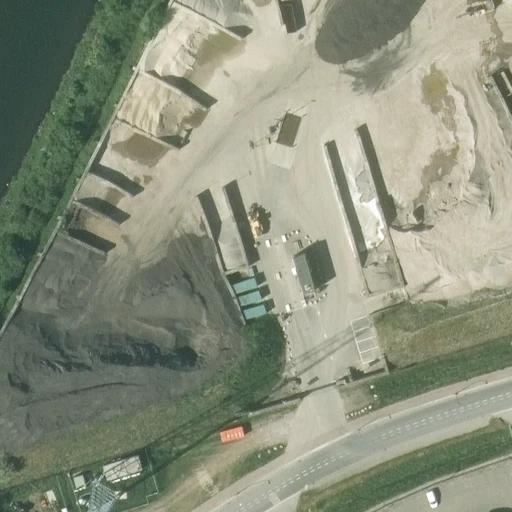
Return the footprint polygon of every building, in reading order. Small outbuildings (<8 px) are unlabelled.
[(362,293),(401,285),(393,249),(386,251),(384,239),(385,238),(381,216),(360,220),(361,227),(349,229),(362,293)] [(304,253),(293,256),(304,293),(315,290),(304,253)] [(253,276),(242,280),(242,281),(231,285),(234,294),(245,290),(247,294),(236,298),(239,307),(250,303),(252,308),(241,312),(244,321),(266,313),(263,304),(261,299),(258,290),(256,287),(253,277),(253,276)] [(143,469),(138,455),(103,465),(107,479),(143,469)] [(77,489),(86,486),(83,475),(74,477),(77,489)]
